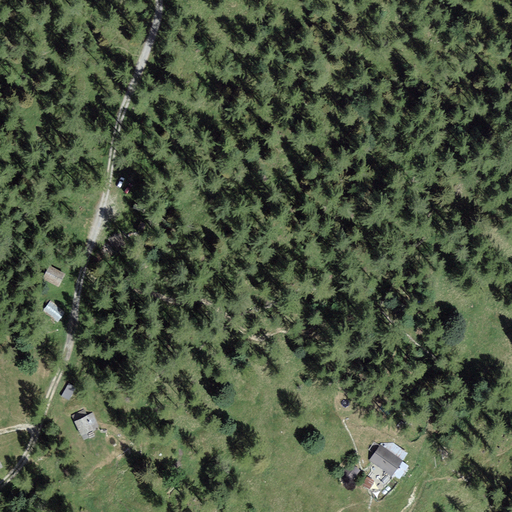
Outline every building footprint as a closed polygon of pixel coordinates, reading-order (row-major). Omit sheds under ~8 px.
[(65,274),(49,265),(42,278),(58,287),(65,274)] [(65,313),(50,301),(43,309),(57,322),(65,313)] [(76,387),(69,383),(61,396),(69,400),(76,387)] [(100,428),(92,412),(74,421),(82,437),(100,428)] [(402,460),(379,445),(368,461),(392,476),(402,460)] [(361,470),(352,464),(345,473),(354,479),(361,470)]
